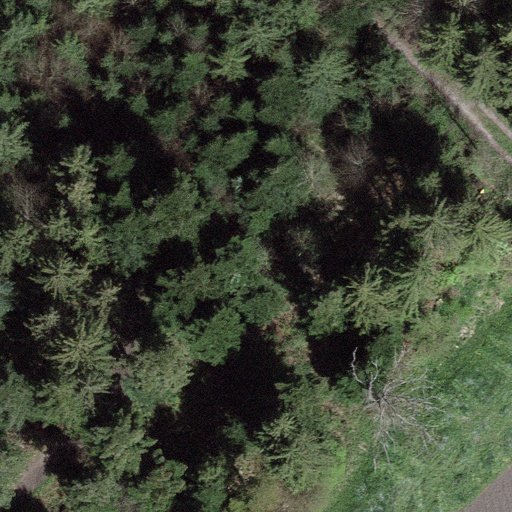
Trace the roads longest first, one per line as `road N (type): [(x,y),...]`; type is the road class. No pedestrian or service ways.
road 1 (track): [(373,0),(511,150)]
road 2 (track): [(0,196),(103,267)]
